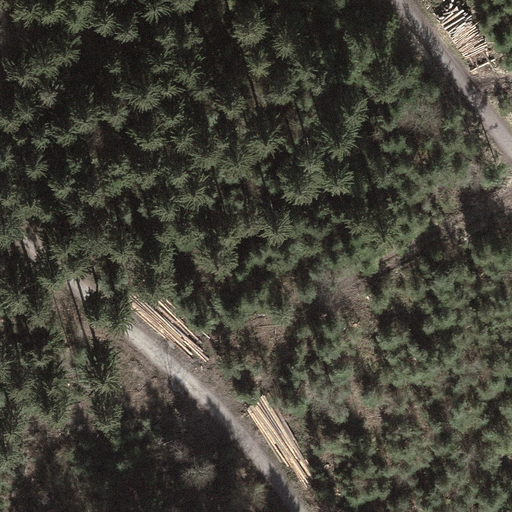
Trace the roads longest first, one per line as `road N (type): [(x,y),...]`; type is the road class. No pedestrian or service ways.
road 1 (track): [(0,216),(196,388),(300,511)]
road 2 (track): [(511,134),(403,0)]
